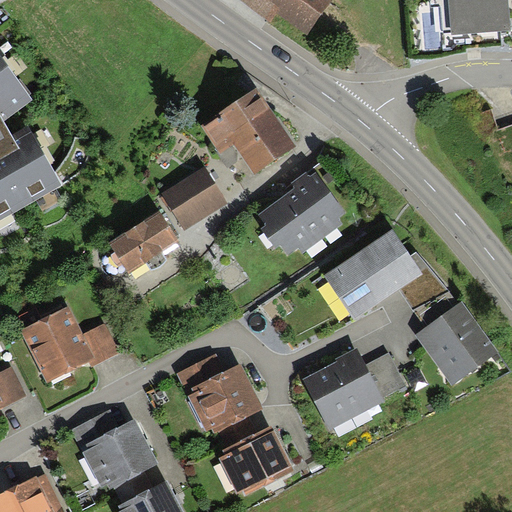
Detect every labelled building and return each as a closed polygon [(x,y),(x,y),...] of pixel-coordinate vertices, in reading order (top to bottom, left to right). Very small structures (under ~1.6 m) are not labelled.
[(241,0),(266,18),(274,7),(304,29),(326,0),(241,0)] [(451,0),(454,36),(511,31),(511,9),(511,0),(451,0)] [(0,61),(0,123),(2,122),(30,101),(0,61)] [(256,178),(298,151),(261,95),(206,131),(222,156),(236,147),(256,178)] [(2,122),(0,123),(0,142),(11,137),(2,122)] [(0,142),(0,221),(61,186),(27,127),(11,137),(0,142)] [(205,168),(162,195),(185,230),(227,203),(205,168)] [(281,245),(289,256),(299,248),(301,254),(341,224),(337,219),(345,213),(316,175),(311,179),(307,174),(293,185),(296,189),(261,214),(269,225),(263,230),(276,248),(281,245)] [(159,212),(110,243),(129,274),(167,251),(179,243),(159,212)] [(393,231),(326,277),(356,322),(402,291),(414,308),(448,291),(417,253),(412,257),(393,231)] [(428,328),(416,337),(452,387),(500,353),(464,301),(456,307),(447,295),(419,316),(428,328)] [(69,306),(20,332),(47,384),(89,363),(92,369),(121,354),(105,323),(84,334),(78,323),(69,306)] [(338,363),(304,380),(330,430),(383,402),(381,398),(405,385),(388,353),(365,365),(357,349),(337,360),(338,363)] [(216,354),(177,373),(207,432),(212,430),(215,436),(220,433),(227,449),(257,435),(250,418),(264,410),(253,389),(242,365),(225,374),(216,354)] [(0,409),(26,396),(12,368),(0,373),(0,409)] [(110,409),(71,429),(102,489),(108,485),(111,490),(116,488),(125,506),(155,490),(146,474),(160,467),(148,444),(136,419),(119,427),(110,409)] [(226,456),(220,459),(238,494),(243,492),(245,497),(295,472),(282,446),(273,427),(257,435),(227,449),(224,451),(226,456)] [(64,511),(45,474),(18,487),(29,511),(64,511)] [(121,511),(182,511),(176,499),(167,483),(155,490),(125,506),(120,508),(121,511)]
